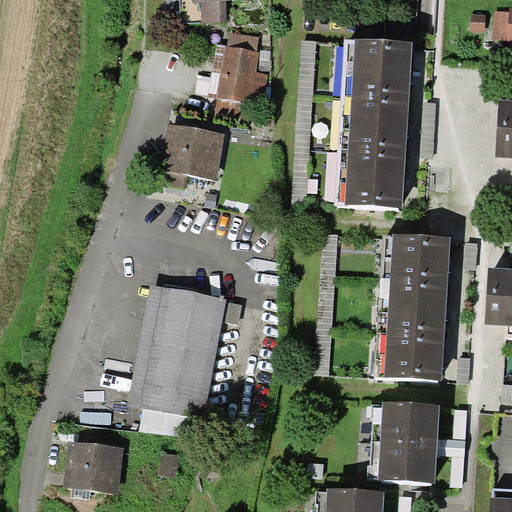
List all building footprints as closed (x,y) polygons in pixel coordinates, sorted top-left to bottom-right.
[(251,0),(179,0),(181,26),(227,25),(227,4),(252,3),(251,0)] [(511,9),(510,9),(510,14),(495,13),(493,40),(508,41),(508,45),(511,45),(511,9)] [(486,16),(471,15),(470,33),(486,33),(486,16)] [(260,38),(229,33),(227,47),(217,45),(208,99),(217,100),(252,106),(264,108),(269,76),(257,73),(260,54),(257,54),(260,38)] [(317,44),(302,43),(292,205),(307,205),(317,44)] [(413,48),(345,44),(335,209),(403,213),(413,48)] [(252,106),(217,100),(214,119),(249,125),(252,106)] [(511,103),(499,103),(496,161),(511,162),(511,103)] [(436,105),(423,104),(421,159),(434,160),(436,105)] [(225,137),(169,127),(160,174),(217,184),(225,137)] [(215,210),(217,195),(207,194),(205,209),(215,210)] [(339,237),(323,236),(314,378),(329,379),(339,237)] [(452,244),(384,239),(374,381),(442,385),(452,244)] [(511,273),(489,272),(485,330),(506,331),(505,341),(511,341),(511,273)] [(228,303),(149,288),(127,409),(143,413),(140,433),(188,439),(204,422),(228,303)] [(226,322),(242,324),(245,302),(228,300),(226,322)] [(511,386),(502,385),(501,401),(511,402),(511,386)] [(441,411),(383,407),(383,409),(372,409),(368,482),(379,482),(378,485),(436,488),(438,458),(438,441),(441,411)] [(468,412),(455,411),(453,441),(466,442),(468,412)] [(453,441),(438,441),(438,458),(452,458),(465,459),(466,442),(453,441)] [(124,451),(68,445),(63,490),(118,497),(124,451)] [(180,457),(161,455),(159,477),(178,479),(180,457)] [(465,459),(452,458),(450,489),(463,489),(465,459)] [(323,465),(308,465),(308,480),(323,481),(323,465)] [(511,511),(511,493),(492,492),(490,511),(511,511)] [(384,511),(385,497),(328,493),(328,496),(317,495),(316,511),(384,511)] [(411,511),(413,498),(400,498),(398,511),(411,511)]
